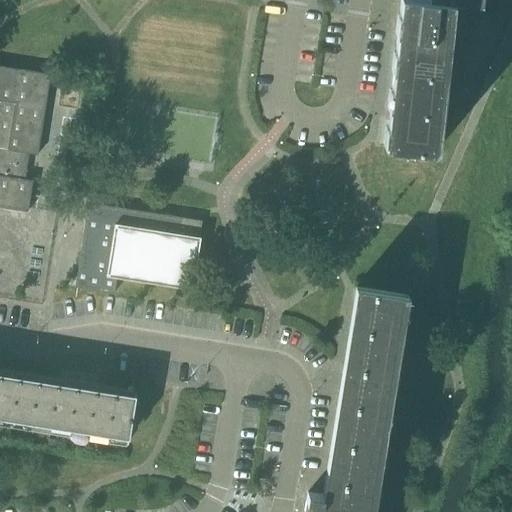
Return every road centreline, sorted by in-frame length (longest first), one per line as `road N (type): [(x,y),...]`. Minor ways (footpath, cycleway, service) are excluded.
road 1 (residential): [(241,357),(103,336),(48,345),(0,336)]
road 2 (residential): [(282,511),(299,393),(281,368),(241,357)]
road 3 (residential): [(208,511),(219,492),(241,357)]
road 4 (residential): [(295,113),(320,117),(340,108),(362,0)]
